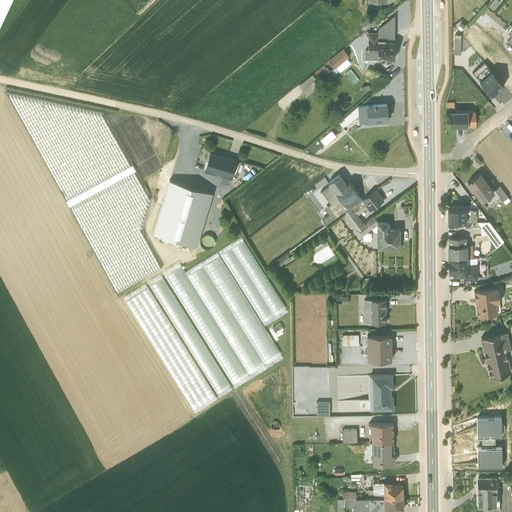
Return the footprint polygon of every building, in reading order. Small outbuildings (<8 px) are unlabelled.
[(497,0),(493,0),(488,6),(492,10),(499,2),(497,0)] [(490,8),(486,5),(479,13),(483,16),(490,8)] [(370,16),(359,23),(364,30),(374,22),(370,16)] [(476,21),(473,27),(479,31),(483,25),(476,21)] [(367,32),(367,49),(365,49),(365,59),(394,59),(394,40),(389,40),(390,33),(378,33),(378,32),(367,32)] [(349,58),(342,48),(327,60),(334,69),(336,68),(339,72),(347,66),(344,62),(349,58)] [(491,94),(503,84),(483,61),(471,72),(491,94)] [(322,66),(313,73),(319,80),(329,71),(326,67),(325,68),(322,66)] [(318,85),(313,79),(302,89),(306,95),(318,85)] [(116,291),(160,268),(140,231),(148,200),(99,112),(6,91),(116,291)] [(446,126),(475,126),(475,111),(454,111),(453,102),(446,102),(446,126)] [(359,122),(387,119),(386,103),(355,106),(338,122),(342,127),(355,118),(355,121),(358,121),(359,122)] [(235,161),(209,153),(203,172),(230,180),(235,161)] [(479,173),(467,182),(481,201),(494,193),(479,173)] [(346,184),(338,174),(327,182),(329,185),(321,191),(330,203),(324,208),(328,214),(322,219),(326,225),(362,198),(349,182),(346,184)] [(211,194),(167,182),(151,234),(194,247),(211,194)] [(499,186),(494,190),(505,204),(509,201),(499,186)] [(354,231),(357,229),(363,222),(357,215),(367,208),(369,211),(383,200),(374,189),(362,198),(341,214),(351,227),(354,231)] [(471,209),(447,209),(448,222),(475,221),(475,210),(472,210),(471,209)] [(372,215),(363,222),(357,229),(362,235),(371,228),(373,231),(376,232),(376,248),(399,247),(399,228),(389,228),(388,220),(377,221),(372,215)] [(488,221),(477,222),(480,227),(480,228),(480,235),(486,234),(495,247),(503,241),(488,221)] [(449,238),(449,246),(448,246),(448,259),(472,257),(472,245),(466,245),(466,237),(449,238)] [(149,285),(216,393),(281,357),(262,325),(285,310),(238,239),(184,272),(181,266),(149,285)] [(465,281),(477,280),(476,264),(466,264),(466,258),(448,259),(448,272),(458,272),(459,275),(465,275),(465,281)] [(474,290),(476,316),(487,315),(487,312),(496,311),(496,303),(499,302),(497,287),(474,290)] [(373,293),(366,293),(366,299),(363,299),(363,323),(385,322),(385,299),(374,299),(373,293)] [(143,304),(146,310),(152,307),(149,301),(143,304)] [(511,351),(506,332),(481,337),(489,376),(510,371),(507,358),(506,358),(506,356),(505,355),(505,352),(511,351)] [(358,345),(358,335),(342,335),(342,345),(358,345)] [(391,335),(366,335),(366,360),(391,360),(391,335)] [(64,353),(0,385),(0,433),(1,430),(6,432),(22,424),(23,422),(42,412),(38,405),(41,398),(46,395),(44,392),(48,394),(53,391),(51,387),(43,391),(36,389),(60,377),(63,369),(69,371),(71,366),(67,365),(46,375),(45,374),(47,369),(56,364),(59,356),(61,361),(67,358),(64,353)] [(370,410),(392,409),(392,395),(390,395),(390,388),(392,388),(392,374),(368,374),(370,410)] [(17,469),(27,487),(169,405),(168,399),(164,399),(159,402),(157,402),(139,413),(121,423),(116,424),(116,426),(81,447),(81,439),(76,439),(70,442),(57,443),(69,437),(68,430),(64,431),(42,443),(42,448),(52,448),(53,453),(42,459),(43,465),(35,465),(26,471),(24,469),(17,469)] [(370,410),(369,399),(340,399),(340,411),(370,410)] [(494,435),(500,434),(499,417),(476,417),(477,435),(481,435),(481,441),(494,441),(494,435)] [(368,423),(368,441),(393,441),(392,423),(368,423)] [(356,429),(342,429),(342,442),(356,442),(356,429)] [(393,441),(371,442),(372,464),(394,463),(394,454),(393,454),(393,441)] [(477,447),(477,466),(500,464),(500,447),(494,447),(494,441),(481,441),(481,447),(477,447)] [(350,474),(350,483),(363,483),(363,474),(350,474)] [(495,477),(477,478),(477,487),(477,495),(478,496),(478,504),(486,504),(486,508),(499,508),(498,478),(495,478),(495,477)] [(402,497),(401,484),(391,484),(391,481),(382,481),(382,482),(372,483),(372,490),(368,490),(368,498),(402,497)] [(392,511),(392,510),(403,510),(402,497),(337,499),(336,511),(342,511),(343,508),(352,507),(352,511),(392,511)]
